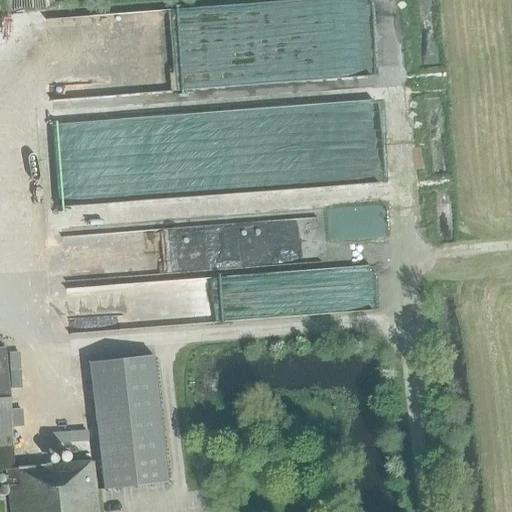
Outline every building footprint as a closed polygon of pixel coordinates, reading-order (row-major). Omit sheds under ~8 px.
[(56,124),(84,123),(84,99),(56,100),(56,124)] [(264,317),(376,312),(374,265),(310,268),(311,277),(262,279),(264,317)] [(97,511),(92,462),(13,469),(12,452),(13,452),(5,349),(0,349),(0,471),(5,471),(9,511),(97,511)] [(8,372),(19,372),(17,354),(6,354),(8,372)] [(163,455),(115,460),(119,489),(166,483),(163,455)]
